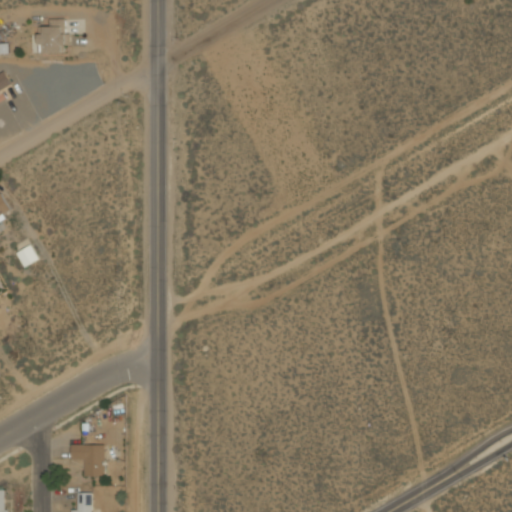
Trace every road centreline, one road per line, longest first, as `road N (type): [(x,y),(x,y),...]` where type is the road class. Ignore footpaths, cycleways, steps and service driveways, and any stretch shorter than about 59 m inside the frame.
road 1 (tertiary): [(157,0),(158,511)]
road 2 (track): [(158,344),(173,324),(511,133)]
road 3 (residential): [(0,439),(158,344)]
road 4 (residential): [(0,157),(157,66)]
road 5 (tertiary): [(389,511),(511,440)]
road 6 (residential): [(157,66),(269,0)]
